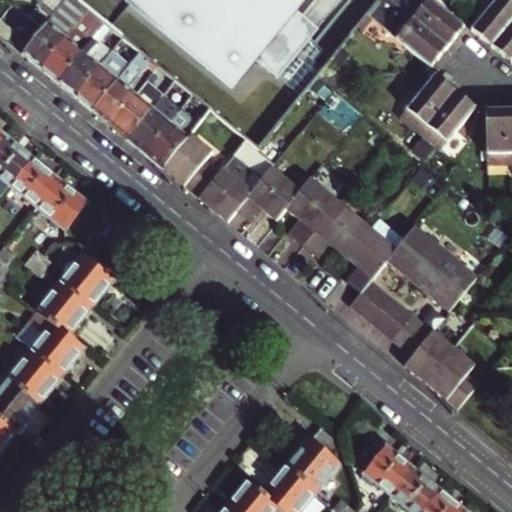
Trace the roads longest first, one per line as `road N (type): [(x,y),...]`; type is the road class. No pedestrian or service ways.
road 1 (residential): [(17,511),(24,488),(213,254)]
road 2 (residential): [(0,81),(213,254)]
road 3 (residential): [(312,335),(511,497)]
road 4 (residential): [(312,335),(170,511)]
road 5 (residential): [(213,254),(312,335)]
